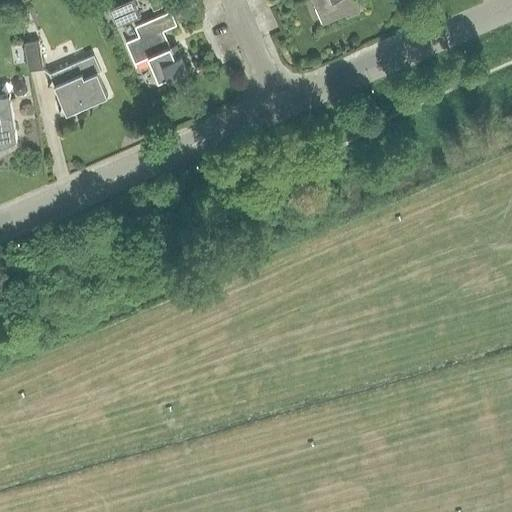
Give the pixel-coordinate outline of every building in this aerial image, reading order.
[(159,0),(158,0),(150,4),(153,11),(162,7),(159,0)] [(311,0),(322,25),(346,15),(347,17),(358,12),(360,8),(357,0),(354,2),(353,0),(311,0)] [(142,21),(135,3),(111,12),(118,30),(142,21)] [(168,78),(169,80),(169,81),(187,73),(175,45),(170,47),(163,31),(176,25),(170,12),(134,27),(139,37),(125,43),(136,67),(137,67),(135,63),(148,58),(153,71),(151,72),(156,83),(168,78)] [(38,42),(24,44),(29,72),(42,70),(49,74),(66,114),(107,96),(97,73),(100,72),(93,55),(50,74),(43,69),(38,42)] [(17,82),(14,87),(14,92),(19,96),(24,95),(27,91),(27,86),(22,82),(17,82)] [(0,142),(1,142),(3,147),(17,141),(9,95),(0,96),(0,142)]
